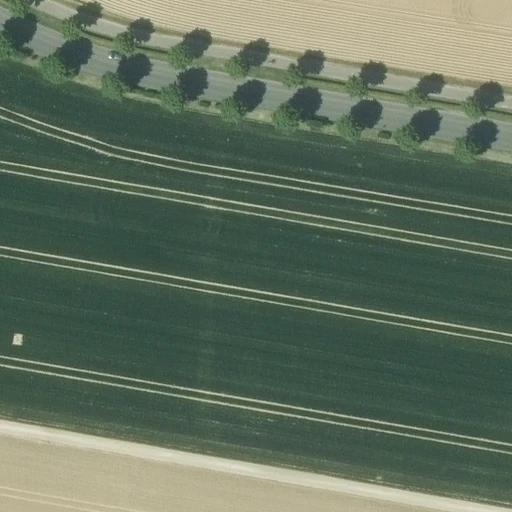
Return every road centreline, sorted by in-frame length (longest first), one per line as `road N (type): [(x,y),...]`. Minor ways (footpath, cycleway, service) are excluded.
road 1 (unclassified): [(0,24),(77,58),(205,89),(511,141)]
road 2 (track): [(0,427),(475,511)]
